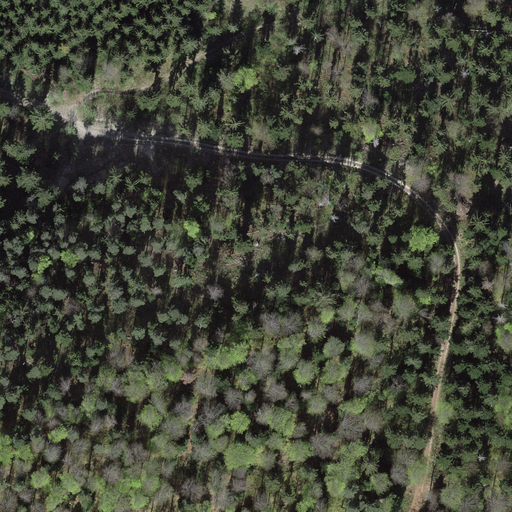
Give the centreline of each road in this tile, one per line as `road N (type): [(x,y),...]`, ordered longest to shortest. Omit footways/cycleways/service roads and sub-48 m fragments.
road 1 (track): [(0,89),(93,129),(352,162),(391,178),(427,207),(452,239),(457,262),(416,511)]
road 2 (track): [(68,120),(87,95),(148,88),(239,37),(379,0)]
